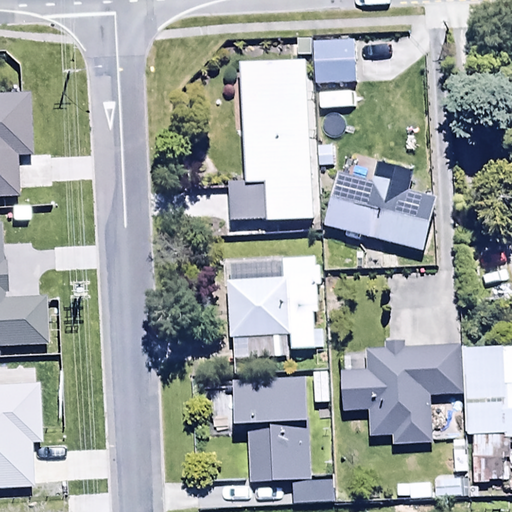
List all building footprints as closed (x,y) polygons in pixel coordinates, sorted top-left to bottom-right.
[(309,56),(309,67),(354,65),(353,43),(309,44),(309,41),(294,42),(295,46),(291,46),(291,57),(309,56)] [(236,66),(243,186),(263,185),(266,226),(312,224),(303,62),(236,66)] [(31,156),(28,104),(0,106),(0,200),(16,200),(14,157),(31,156)] [(359,243),(360,238),(419,254),(434,199),(408,192),(413,175),(375,165),(370,185),(335,175),(321,228),(344,234),(342,238),(359,243)] [(280,281),(224,283),(226,341),(230,341),(231,360),(285,358),(284,338),(287,338),(288,352),(312,352),(312,351),(321,350),(320,332),(312,332),(311,315),(317,315),(316,305),(323,304),(322,264),(315,264),(314,260),(279,261),(280,281)] [(458,348),(402,349),(402,343),(383,344),(383,352),(363,352),(363,355),(342,356),(343,371),(339,371),(339,415),(366,414),(367,439),(390,439),(390,447),(429,446),(429,399),(459,398),(458,348)] [(501,349),(460,350),(462,437),(471,437),(472,486),(508,485),(507,441),(511,440),(511,351),(501,352),(501,349)] [(327,375),(312,375),(312,405),(328,405),(327,375)] [(305,380),(230,383),(232,429),(245,429),(248,486),(290,484),(291,507),(331,505),(330,483),(309,484),(305,380)] [(467,474),(466,443),(451,443),(452,474),(467,474)] [(414,484),(414,501),(433,501),(433,499),(460,499),(460,480),(453,480),(453,477),(442,477),(442,479),(433,479),(433,495),(428,495),(428,484),(414,484)]
